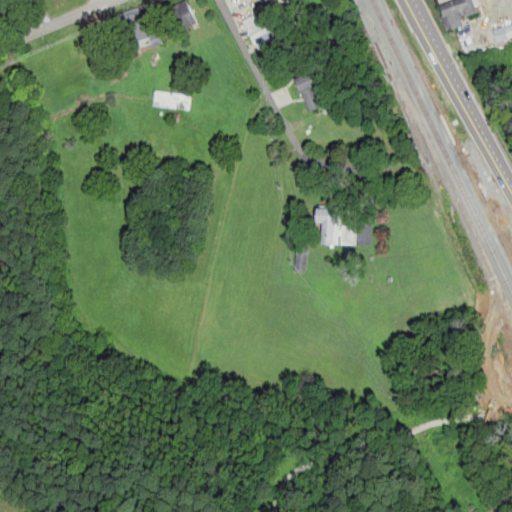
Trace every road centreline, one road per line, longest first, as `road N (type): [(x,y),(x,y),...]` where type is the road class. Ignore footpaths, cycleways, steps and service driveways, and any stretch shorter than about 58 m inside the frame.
road 1 (secondary): [(511,192),(409,0)]
road 2 (residential): [(303,153),(219,0)]
road 3 (residential): [(119,0),(50,31),(0,77)]
